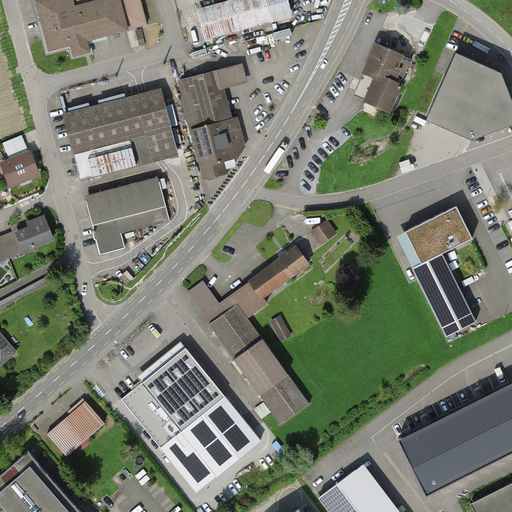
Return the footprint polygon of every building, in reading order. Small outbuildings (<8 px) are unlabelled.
[(36,0),(51,56),(70,51),(73,62),(93,57),(90,46),(149,30),(141,0),(36,0)] [(288,0),(231,0),(196,9),(205,45),(294,21),(288,0)] [(406,57),(376,46),(355,98),(392,112),(402,87),(395,85),(406,57)] [(455,51),(427,119),(472,139),(511,124),(511,98),(501,70),(455,51)] [(244,66),(180,83),(205,180),(229,173),(226,163),(238,160),(246,147),(238,119),(231,121),(223,92),(249,86),(244,66)] [(162,88),(63,113),(82,184),(181,159),(162,88)] [(1,164),(11,189),(41,177),(32,152),(1,164)] [(160,180),(87,199),(102,254),(127,247),(124,235),(171,222),(160,180)] [(452,210),(409,232),(424,262),(414,268),(449,336),(479,321),(444,253),(475,238),(459,206),(452,210)] [(42,219),(13,230),(24,257),(53,245),(42,219)] [(337,234),(328,221),(312,233),(321,246),(337,234)] [(13,230),(0,235),(0,266),(24,257),(13,230)] [(282,425),(310,404),(248,319),(266,306),(261,299),(308,266),(297,251),(222,305),(210,288),(192,301),(282,425)] [(283,317),(272,323),(282,343),(294,338),(283,317)] [(0,331),(0,363),(1,365),(17,352),(0,331)] [(141,382),(120,400),(200,495),(262,442),(179,343),(137,378),(141,382)] [(511,451),(511,377),(463,402),(398,434),(412,463),(428,493),(511,451)] [(86,403),(49,434),(68,457),(106,426),(86,403)] [(87,511),(33,448),(0,475),(0,511),(87,511)] [(398,511),(362,465),(319,499),(329,511),(398,511)] [(511,511),(511,481),(471,502),(476,511),(511,511)]
